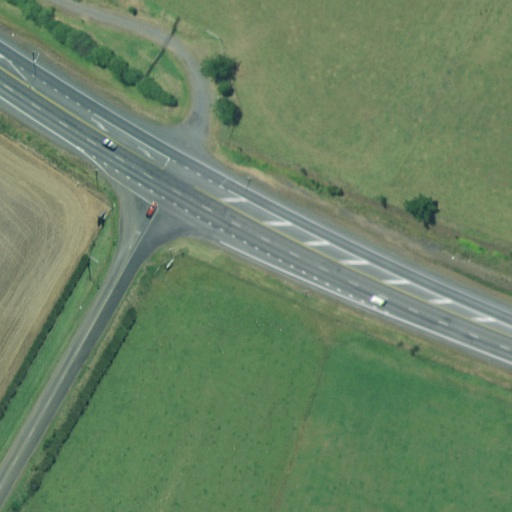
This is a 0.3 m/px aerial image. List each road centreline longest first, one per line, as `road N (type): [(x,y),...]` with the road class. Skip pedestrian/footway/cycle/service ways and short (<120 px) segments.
road 1 (trunk): [(176,179),(410,294),(511,334)]
road 2 (unclassified): [(176,179),(0,488)]
road 3 (trunk): [(0,65),(176,179)]
